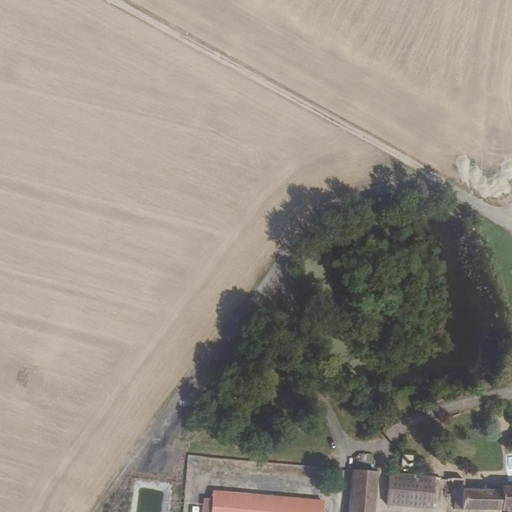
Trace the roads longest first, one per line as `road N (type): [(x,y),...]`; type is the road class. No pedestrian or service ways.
road 1 (track): [(511,222),(455,190),(406,186),(352,201),(314,226),(96,511)]
road 2 (track): [(113,0),(455,190)]
road 3 (unknown): [(291,248),(298,323),(348,449),(341,511)]
road 4 (track): [(511,392),(417,416),(348,449)]
